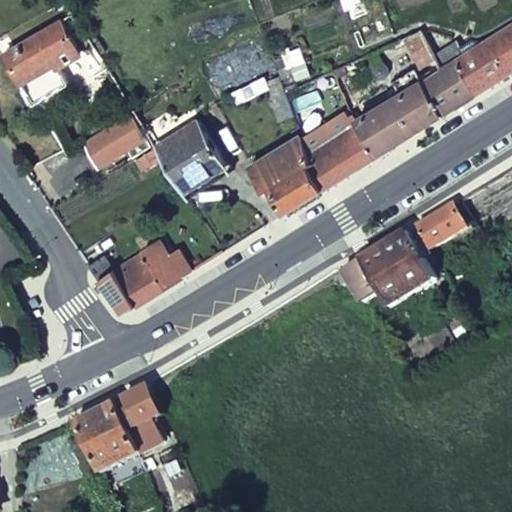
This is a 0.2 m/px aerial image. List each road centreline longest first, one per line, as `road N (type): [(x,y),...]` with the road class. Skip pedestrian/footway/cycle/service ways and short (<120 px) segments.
road 1 (secondary): [(511,117),(114,364)]
road 2 (residential): [(114,364),(62,252),(0,165)]
road 3 (secondary): [(114,364),(0,409)]
